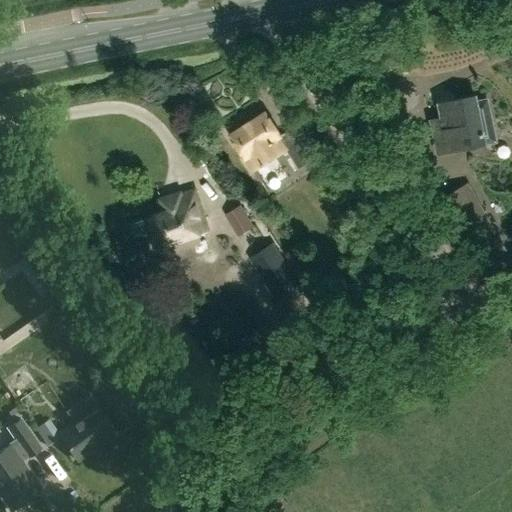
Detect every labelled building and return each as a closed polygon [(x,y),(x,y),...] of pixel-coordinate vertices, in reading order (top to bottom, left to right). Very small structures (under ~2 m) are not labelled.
[(488,98),(475,100),(475,97),(440,104),(443,119),(432,121),(438,152),(482,143),(483,146),(497,143),(488,98)] [(265,113),(230,136),(244,158),(245,158),(253,170),(286,149),(298,168),(307,163),(318,155),(308,139),(297,146),(292,139),(287,131),(280,136),(265,113)] [(424,164),(419,137),(401,141),(407,168),(424,164)] [(275,167),(264,172),(273,192),(284,187),(275,167)] [(491,224),(468,182),(438,200),(460,239),(464,237),(480,265),(494,256),(479,230),(491,224)] [(194,193),(167,202),(170,211),(147,219),(156,246),(206,230),(194,193)] [(227,213),(239,233),(252,224),(240,205),(227,213)] [(277,272),(264,281),(279,305),(302,291),(272,243),(262,249),(277,272)] [(69,261),(61,267),(70,280),(78,275),(69,261)] [(117,346),(98,359),(108,374),(128,361),(117,346)] [(150,393),(132,367),(112,380),(130,407),(150,393)] [(65,412),(73,424),(59,433),(78,460),(117,432),(91,395),(65,412)] [(0,450),(0,493),(11,510),(15,507),(18,510),(23,507),(28,503),(26,500),(34,494),(42,489),(32,474),(21,459),(27,455),(28,457),(35,452),(41,448),(31,433),(21,419),(15,423),(8,428),(12,434),(16,440),(0,450)]
